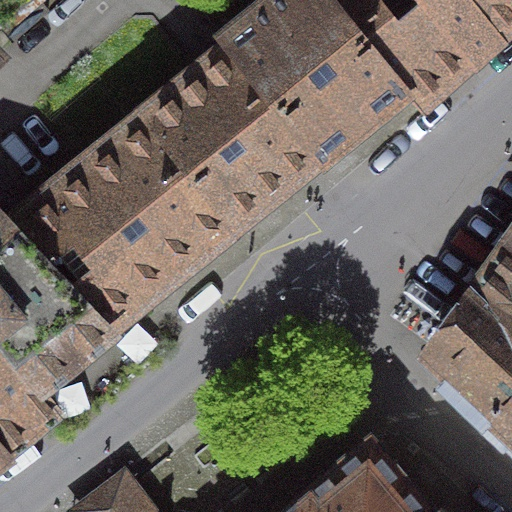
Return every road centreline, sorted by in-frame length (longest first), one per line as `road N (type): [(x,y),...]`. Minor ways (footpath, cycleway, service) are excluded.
road 1 (residential): [(292,282),(4,511)]
road 2 (residential): [(292,282),(511,495)]
road 3 (residential): [(511,97),(292,282)]
